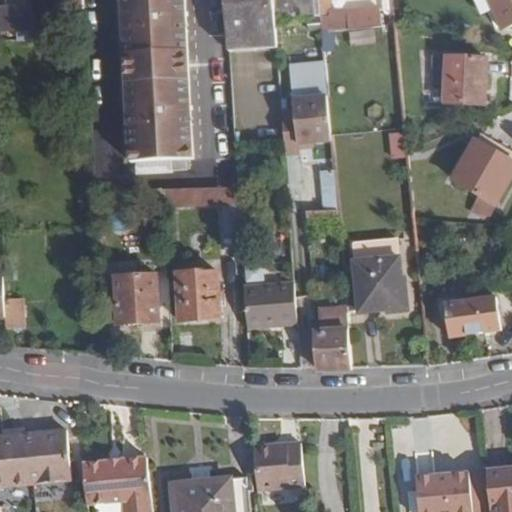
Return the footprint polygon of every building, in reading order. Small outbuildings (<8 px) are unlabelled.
[(17,42),(32,42),(29,0),(7,0),(8,7),(0,7),(0,33),(17,33),(17,42)] [(58,0),(60,48),(84,48),(83,32),(81,0),(58,0)] [(123,0),(131,160),(171,158),(171,165),(186,164),(185,158),(192,157),(183,0),(123,0)] [(277,50),(274,21),(272,0),(225,0),(229,52),(277,50)] [(272,0),(274,21),(319,18),(317,0),(272,0)] [(317,0),(319,18),(330,18),(328,0),(317,0)] [(480,0),(486,13),(494,10),(489,0),(480,0)] [(502,31),(511,26),(511,0),(489,0),(494,10),(502,31)] [(394,26),(393,11),(393,10),(380,11),(379,7),(346,12),(346,16),(330,18),(319,18),(321,35),(394,26)] [(284,142),(282,113),(277,50),(229,52),(235,145),(284,142)] [(485,106),(487,60),(447,57),(444,58),(432,57),(434,82),(445,85),(444,103),(485,106)] [(333,142),(332,136),(328,98),(293,101),(294,112),(282,113),(284,142),(285,156),(299,155),(298,145),(310,144),(333,142)] [(389,160),(402,159),(401,134),(388,134),(389,160)] [(511,179),(511,151),(479,134),(452,180),(497,206),(511,179)] [(311,154),(310,144),(298,145),(299,155),(311,154)] [(408,162),(413,209),(424,207),(421,182),(424,181),(422,161),(408,162)] [(164,190),(165,208),(222,206),(224,250),(242,250),(238,187),(164,190)] [(490,213),(477,205),(472,214),(486,222),(490,213)] [(332,230),(331,211),(307,212),(308,231),(332,230)] [(396,241),(380,242),(383,260),(398,258),(396,241)] [(351,245),(357,296),(359,314),(388,311),(389,313),(409,312),(406,278),(402,279),(399,258),(398,258),(383,260),(380,242),(351,245)] [(219,320),(217,273),(177,275),(180,322),(219,320)] [(159,323),(157,277),(115,279),(117,325),(159,323)] [(247,330),(298,326),(295,284),(244,288),(247,330)] [(357,296),(346,296),(347,314),(359,314),(357,296)] [(497,298),(445,305),(450,338),(501,331),(497,298)] [(324,322),(348,320),(347,314),(323,315),(324,322)] [(352,371),(352,367),(348,320),(324,322),(324,332),(314,333),(316,370),(352,371)] [(3,430),(3,437),(26,435),(25,428),(3,430)] [(26,435),(3,437),(0,437),(0,488),(73,481),(67,431),(26,435)] [(301,444),(254,448),(259,492),(306,487),(301,444)] [(127,459),(83,463),(87,505),(125,502),(125,511),(153,511),(149,462),(149,458),(127,459)] [(511,511),(511,469),(487,472),(490,511),(511,511)] [(473,511),(470,474),(417,479),(420,511),(473,511)] [(249,511),(246,479),(173,487),(175,511),(249,511)]
